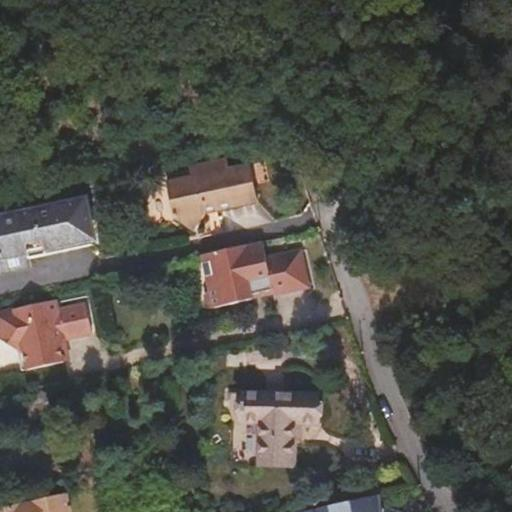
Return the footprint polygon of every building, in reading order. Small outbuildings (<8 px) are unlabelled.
[(243,165),(241,154),(202,162),(204,173),(182,178),(190,214),(208,228),(223,208),(270,198),(262,161),(243,165)] [(122,192),(0,220),(0,249),(14,247),(17,262),(70,250),(72,259),(135,246),(122,192)] [(278,255),(275,238),(215,251),(222,286),(217,292),(218,297),(318,275),(312,248),(278,255)] [(319,284),(318,275),(218,297),(219,301),(226,304),(265,296),(264,291),(285,287),(286,292),(319,284)] [(10,341),(93,324),(88,302),(60,308),(58,298),(0,310),(0,324),(2,337),(10,341)] [(95,331),(93,324),(10,341),(20,348),(26,346),(31,367),(66,360),(63,344),(68,343),(67,337),(95,331)] [(52,415),(47,391),(27,395),(31,419),(52,415)] [(262,461),(297,462),(297,423),(320,423),(321,395),(247,393),(246,422),(263,422),(262,461)] [(65,511),(61,495),(0,508),(0,511),(65,511)] [(378,511),(376,496),(310,510),(310,511),(378,511)]
